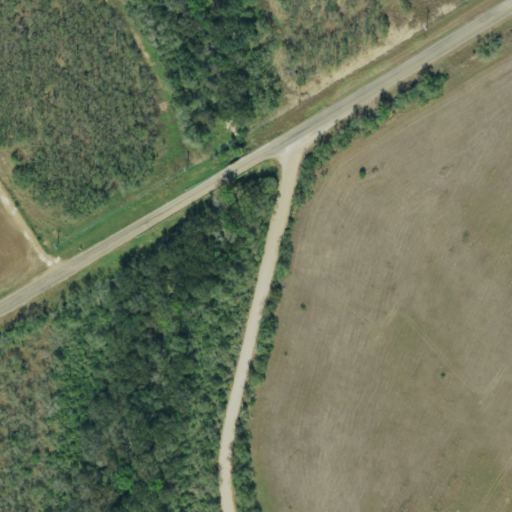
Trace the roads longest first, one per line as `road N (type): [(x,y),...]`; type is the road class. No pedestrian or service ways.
road 1 (tertiary): [(0,305),(300,134),(511,1)]
road 2 (residential): [(227,511),(228,452),(300,134)]
